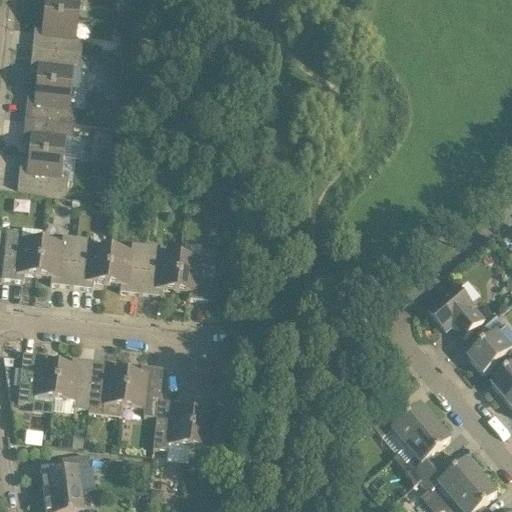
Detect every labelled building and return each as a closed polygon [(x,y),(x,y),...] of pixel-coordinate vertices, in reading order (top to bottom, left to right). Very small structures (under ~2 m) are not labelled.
[(44,6),(42,19),(77,23),(80,3),(87,4),(87,0),(37,0),(37,5),(44,6)] [(75,44),(77,23),(42,19),(41,33),(34,32),(32,53),(81,58),(82,44),(75,44)] [(79,73),(81,58),(32,53),(29,74),(37,75),(35,89),(70,92),(72,72),(79,73)] [(103,96),(115,97),(117,81),(105,80),(103,96)] [(68,113),(70,92),(35,89),(33,102),(26,101),(24,122),(74,128),(75,114),(68,113)] [(72,142),(74,128),(24,122),(22,143),(29,144),(28,158),(63,161),(65,141),(72,142)] [(95,152),(94,164),(106,165),(107,153),(95,152)] [(60,182),(63,161),(28,158),(26,171),(19,171),(17,192),(66,198),(68,183),(60,182)] [(102,177),(103,167),(91,166),(89,175),(102,177)] [(0,197),(0,213),(10,215),(11,199),(0,197)] [(168,215),(169,206),(161,205),(160,214),(168,215)] [(110,217),(111,209),(104,209),(103,216),(110,217)] [(228,222),(229,214),(219,213),(218,221),(228,222)] [(23,278),(37,280),(41,245),(20,243),(21,236),(6,234),(1,283),(23,285),(23,278)] [(61,247),(41,245),(37,280),(50,281),(50,288),(71,291),(76,241),(62,240),(61,247)] [(92,293),(93,286),(106,287),(110,252),(90,250),(90,243),(76,241),(71,291),(92,293)] [(106,287),(120,288),(119,296),(140,298),(145,249),(131,247),(130,254),(110,252),(106,287)] [(161,300),(162,293),(175,294),(179,259),(159,257),(159,250),(145,249),(140,298),(161,300)] [(200,262),(179,259),(175,294),(189,296),(188,303),(210,305),(215,256),(200,254),(200,262)] [(464,342),(484,326),(472,312),(474,310),(457,290),(428,315),(445,335),(452,328),(464,342)] [(511,336),(507,330),(498,320),(477,337),(485,347),(468,362),(484,380),(501,365),(511,354),(511,336)] [(511,354),(501,365),(509,374),(491,389),(507,407),(511,402),(511,354)] [(22,358),(21,364),(17,407),(32,408),(33,401),(53,404),(56,369),(43,367),(44,360),(22,358)] [(56,369),(53,404),(74,406),(73,413),(87,414),(92,365),(71,363),(70,370),(56,369)] [(92,365),(87,414),(101,416),(102,409),(123,411),(126,376),(113,375),(113,367),(92,365)] [(157,422),(159,404),(162,373),(140,370),(140,377),(126,376),(123,411),(143,413),(142,420),(156,422),(157,422)] [(179,406),(159,404),(157,422),(156,422),(152,453),(167,455),(168,448),(189,450),(193,415),(178,414),(179,406)] [(206,409),(205,416),(193,415),(189,450),(209,452),(208,459),(223,461),(228,412),(206,409)] [(401,424),(393,415),(372,432),(381,443),(390,435),(404,452),(433,427),(418,409),(401,424)] [(449,445),(433,427),(404,452),(419,469),(410,477),(419,487),(440,469),(432,460),(449,445)] [(82,453),(83,439),(73,438),(71,451),(82,453)] [(40,478),(43,500),(80,495),(76,473),(90,471),(88,459),(61,463),(63,475),(40,478)] [(448,478),(440,469),(419,487),(428,497),(436,489),(451,506),(480,481),(465,464),(448,478)] [(149,480),(151,469),(139,468),(138,479),(149,480)] [(480,511),(495,499),(480,481),(451,506),(455,511),(480,511)] [(150,493),(149,505),(161,506),(163,494),(150,493)] [(82,511),(80,495),(43,500),(44,511),(82,511)]
